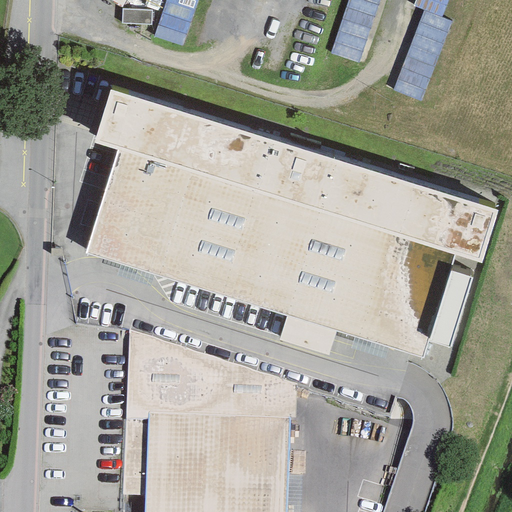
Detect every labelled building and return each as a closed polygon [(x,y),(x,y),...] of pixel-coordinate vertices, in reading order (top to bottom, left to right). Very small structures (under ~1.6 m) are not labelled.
[(189,41),(200,0),(168,0),(159,33),(189,41)] [(360,58),(377,0),(349,0),(334,50),(360,58)] [(419,0),(419,3),(423,4),(396,85),(425,95),(453,13),(448,12),(451,0),(419,0)] [(497,209),(108,89),(91,143),(117,151),(84,257),(423,361),(456,253),(481,261),(497,209)] [(123,511),(287,511),(292,384),(129,329),(123,511)]
